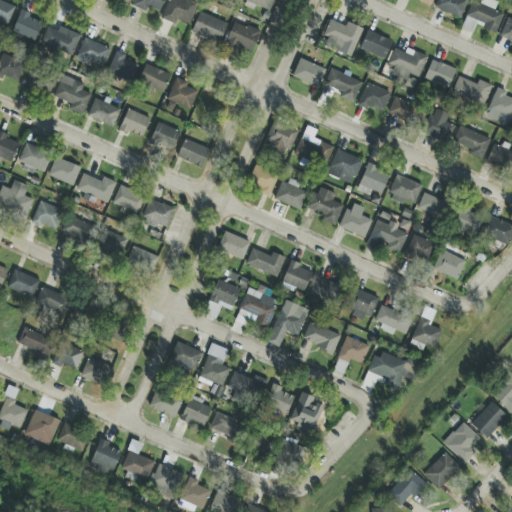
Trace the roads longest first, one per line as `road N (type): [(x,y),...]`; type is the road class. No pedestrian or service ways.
road 1 (residential): [(224,203),(461,307),(511,259),(272,92),(56,0),(201,192),(224,203)]
road 2 (residential): [(176,314),(0,238),(105,413),(270,486),(307,488),(367,417),(365,401),(176,314)]
road 3 (residential): [(128,423),(312,0)]
road 4 (residential): [(287,0),(105,413)]
road 5 (residential): [(356,0),(511,66)]
